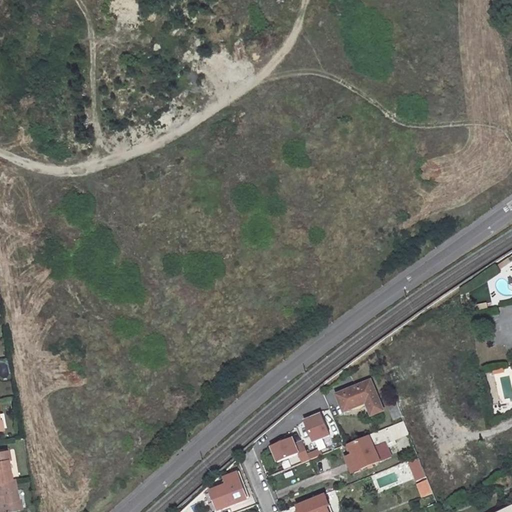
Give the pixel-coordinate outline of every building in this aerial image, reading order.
[(414,351),(395,360),(405,381),(423,373),(414,351)] [(375,381),(342,393),(344,397),(342,397),(345,405),(347,404),(347,405),(353,403),(354,405),(369,399),(374,412),(385,408),(375,381)] [(403,416),(402,417),(404,422),(418,457),(420,459),(428,478),(439,505),(450,499),(432,457),(434,456),(415,412),(418,410),(411,395),(397,401),(403,416)] [(306,420),(315,443),(333,436),(324,413),(306,420)] [(388,428),(369,436),(369,438),(349,446),(360,472),(380,464),(372,443),(391,436),(388,428)] [(301,435),(273,446),(283,471),(323,455),(321,448),(308,453),(301,435)] [(473,441),(450,453),(466,491),(491,479),(473,441)] [(6,451),(0,451),(0,481),(11,480),(6,451)] [(420,459),(410,464),(418,482),(428,478),(420,459)] [(392,482),(391,478),(400,475),(397,467),(375,474),(380,487),(392,482)] [(229,483),(212,491),(219,509),(245,498),(235,474),(227,478),(229,483)] [(11,480),(0,481),(0,511),(19,510),(14,480),(11,480)] [(318,500),(294,510),(294,511),(318,511),(323,510),(323,511),(341,511),(333,491),(317,498),(318,500)]
